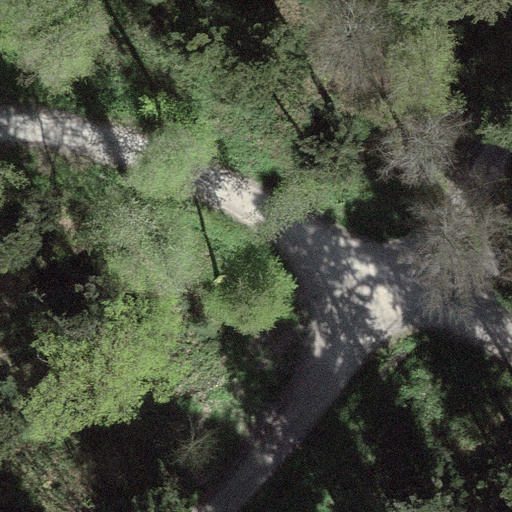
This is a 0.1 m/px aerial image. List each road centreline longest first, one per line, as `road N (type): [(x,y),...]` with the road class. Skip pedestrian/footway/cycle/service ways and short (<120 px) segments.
road 1 (track): [(0,128),(94,143),(163,166),(254,207),(395,304),(511,351)]
road 2 (track): [(511,127),(459,229),(214,511)]
